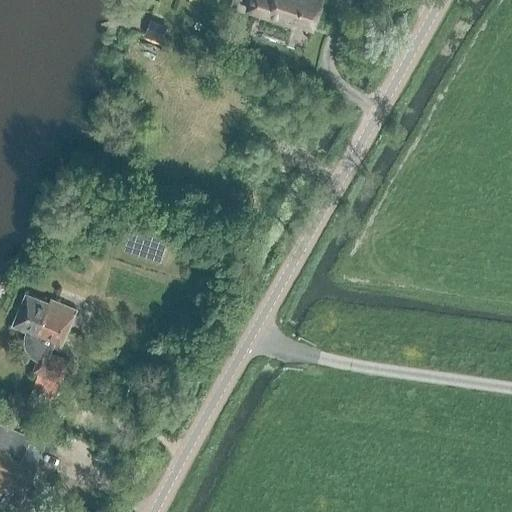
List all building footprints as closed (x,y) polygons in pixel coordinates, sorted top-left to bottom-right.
[(249,0),(246,11),(293,27),(294,23),(312,29),(321,0),(249,0)] [(166,24),(149,18),(143,36),(159,42),(166,24)] [(27,331),(26,333),(26,334),(25,336),(25,339),(24,341),(25,344),(25,346),(26,349),(27,351),(29,353),(31,355),(33,357),(35,358),(37,359),(43,362),(47,352),(49,353),(53,346),(59,348),(75,310),(49,300),(48,303),(26,294),(12,325),(27,331)] [(47,352),(43,362),(37,375),(59,384),(69,361),(49,353),(47,352)] [(0,449),(21,458),(31,436),(0,422),(0,449)] [(0,511),(11,511),(26,478),(0,466),(0,511)]
